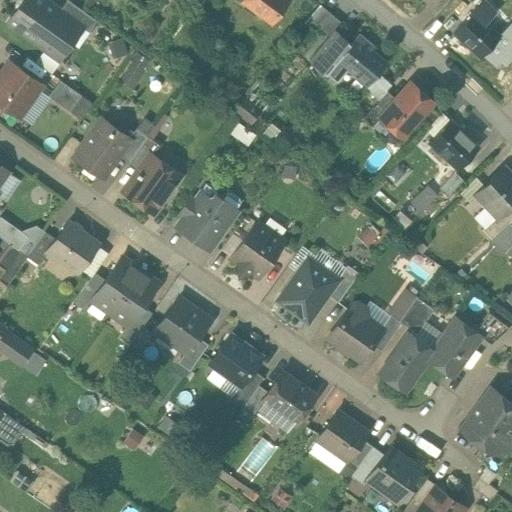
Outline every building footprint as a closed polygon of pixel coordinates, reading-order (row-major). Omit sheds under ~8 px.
[(60,9),(47,0),(22,0),(7,22),(59,59),(82,27),(83,25),(60,9)] [(97,20),(68,0),(66,0),(60,9),(83,25),(82,27),(88,31),(97,20)] [(289,0),(240,0),(272,24),(289,0)] [(496,12),(484,0),(478,8),(484,13),(481,17),(487,23),(496,12)] [(340,22),(319,5),(305,22),(326,40),(334,29),(340,22)] [(477,7),(453,33),(480,57),(500,35),(487,23),(481,17),(484,13),(478,8),(477,7)] [(326,40),(310,59),(337,82),(348,69),(337,60),(351,43),(334,29),(326,40)] [(373,44),(360,33),(359,33),(356,36),(370,47),(373,44)] [(370,47),(356,36),(351,43),(337,60),(348,69),(367,85),(387,61),(370,47)] [(135,49),(122,80),(138,86),(151,55),(135,49)] [(10,61),(0,74),(0,102),(19,116),(42,84),(10,61)] [(80,95),(60,80),(49,95),(69,110),(80,95)] [(396,98),(380,116),(380,117),(401,135),(432,101),(410,82),(396,98)] [(387,90),(363,117),(373,126),(380,117),(380,116),(396,98),(387,90)] [(251,123),(260,110),(242,95),(232,108),(251,123)] [(478,146),(449,119),(428,141),(457,168),(478,146)] [(112,129),(100,120),(74,156),(102,176),(118,154),(129,137),(116,128),(112,129)] [(249,142),(255,131),(236,120),(230,131),(249,142)] [(137,126),(129,137),(118,154),(128,162),(147,135),(148,134),(137,126)] [(160,143),(148,134),(147,135),(148,135),(129,162),(128,162),(127,164),(137,171),(150,153),(152,155),(160,143)] [(137,171),(123,191),(153,212),(176,179),(163,170),(161,161),(152,155),(150,153),(137,171)] [(511,175),(504,166),(489,180),(489,181),(476,194),(496,215),(498,217),(511,203),(511,175)] [(454,171),(438,188),(447,196),(463,179),(454,171)] [(427,184),(410,201),(412,203),(420,211),(437,195),(427,184)] [(195,203),(179,226),(208,247),(232,213),(221,205),(222,201),(221,200),(216,196),(210,199),(199,192),(193,202),(195,203)] [(231,192),(226,193),(221,200),(222,201),(221,205),(232,213),(240,202),(239,198),(231,192)] [(496,215),(476,194),(464,205),(484,227),(496,215)] [(412,203),(403,212),(410,220),(420,211),(412,203)] [(484,227),(482,229),(492,239),(509,223),(511,219),(511,203),(498,217),(496,215),(484,227)] [(28,236),(0,216),(0,236),(18,250),(28,236)] [(55,238),(46,251),(48,252),(57,259),(60,258),(77,271),(98,242),(81,230),(80,226),(76,223),(72,224),(68,221),(55,238)] [(255,221),(231,256),(238,260),(240,273),(253,271),(259,275),(283,241),(255,221)] [(511,225),(509,223),(492,239),(504,252),(511,244),(511,225)] [(45,231),(28,257),(39,265),(48,252),(46,251),(55,238),(45,231)] [(105,279),(91,299),(110,312),(140,270),(121,256),(105,279)] [(307,257),(277,299),(308,321),(327,295),(338,279),(337,278),(307,257)] [(347,264),(337,278),(338,279),(327,295),(338,302),(358,273),(347,264)] [(140,270),(110,312),(128,325),(142,305),(158,283),(140,270)] [(95,272),(74,302),(84,309),(91,299),(105,279),(95,272)] [(178,297),(154,330),(155,331),(156,330),(185,350),(184,352),(185,352),(197,336),(209,319),(178,297)] [(416,297),(399,320),(401,321),(401,322),(417,333),(434,309),(416,297)] [(142,305),(128,325),(121,335),(131,342),(131,341),(152,312),(142,305)] [(357,305),(349,306),(328,336),(360,358),(371,344),(381,329),(381,328),(365,317),(363,309),(357,305)] [(488,310),(473,330),(480,335),(479,336),(489,343),(489,344),(490,344),(510,326),(488,310)] [(391,314),(381,328),(381,329),(371,344),(381,351),(401,322),(401,321),(399,320),(391,314)] [(432,350),(430,354),(441,361),(442,367),(448,371),(454,371),(479,336),(480,335),(473,330),(455,317),(432,350)] [(6,329),(5,329),(0,335),(0,350),(21,365),(33,349),(6,329)] [(408,333),(383,368),(384,375),(390,379),(395,378),(407,386),(430,354),(432,350),(408,333)] [(261,356),(230,334),(209,363),(240,384),(240,385),(252,369),(261,356)] [(197,336),(185,352),(178,362),(189,370),(208,344),(197,336)] [(252,369),(240,385),(240,384),(230,397),(243,406),(258,384),(263,377),(252,369)] [(315,394),(282,371),(268,391),(262,400),(262,401),(294,423),(315,394)] [(243,406),(241,408),(252,416),(262,401),(262,400),(268,391),(258,384),(243,406)] [(511,403),(490,388),(460,428),(482,444),(494,452),(511,427),(511,403)] [(367,431),(337,410),(316,439),(346,461),(362,439),(367,431)] [(124,441),(137,447),(144,433),(132,427),(124,441)] [(255,469),(276,446),(265,436),(244,459),(255,469)] [(362,439),(346,461),(356,467),(371,445),(362,439)] [(494,452),(482,444),(473,457),(494,472),(504,459),(494,452)] [(356,467),(350,476),(363,485),(367,480),(383,455),(384,454),(371,445),(356,467)] [(420,468),(389,446),(384,454),(383,455),(367,480),(396,501),(420,468)] [(497,490),(479,477),(472,487),(490,500),(497,490)] [(426,478),(413,497),(423,504),(434,488),(436,485),(426,478)] [(461,511),(463,509),(434,488),(423,504),(417,511),(461,511)]
